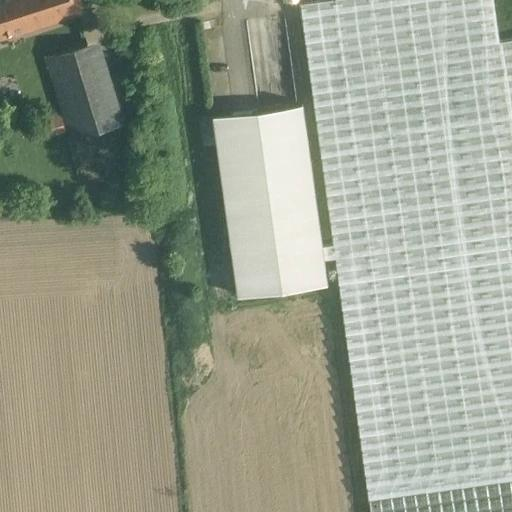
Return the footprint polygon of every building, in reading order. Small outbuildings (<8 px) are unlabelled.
[(85,11),(81,0),(0,0),(0,28),(4,28),(6,36),(85,11)] [(335,242),(323,244),(325,257),(337,256),(371,511),(511,511),(511,37),(499,39),(493,0),(316,0),(302,2),(335,242)] [(113,124),(88,43),(48,56),(73,136),(113,124)] [(328,281),(325,257),(323,244),(303,101),(198,116),(202,144),(216,142),(237,293),(328,281)] [(65,129),(60,113),(37,120),(43,137),(65,129)]
